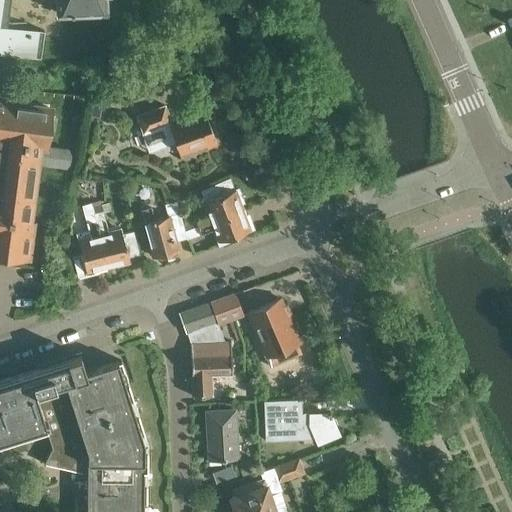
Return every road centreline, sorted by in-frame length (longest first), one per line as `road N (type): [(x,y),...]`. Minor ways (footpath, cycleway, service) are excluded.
road 1 (residential): [(310,236),(425,511)]
road 2 (residential): [(205,0),(310,236)]
road 3 (residential): [(155,295),(172,354),(178,511)]
road 4 (residential): [(310,236),(496,173)]
road 5 (tertiary): [(496,173),(420,0)]
road 6 (residential): [(155,295),(310,236)]
road 7 (residential): [(0,354),(155,295)]
